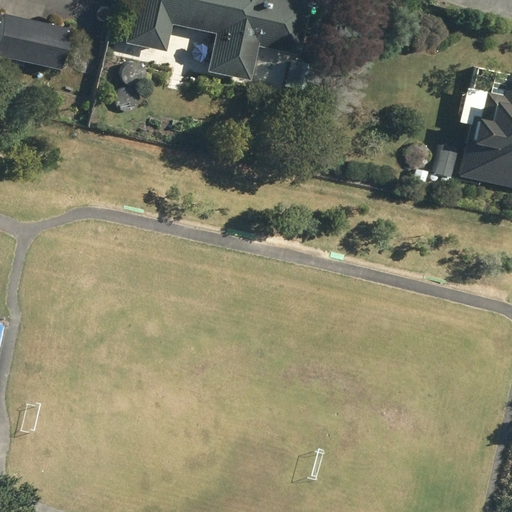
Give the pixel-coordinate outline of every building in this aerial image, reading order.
[(210,30),(202,69),(243,78),(251,43),(294,53),(305,0),(128,0),(119,41),(159,50),(161,42),(183,47),(188,25),(210,30)] [(0,13),(0,56),(53,68),(62,26),(0,13)] [(287,59),(280,85),(303,91),(309,65),(287,59)] [(454,174),(511,187),(511,72),(504,70),(503,74),(485,70),(475,117),(467,115),(454,174)] [(436,143),(429,172),(446,176),(453,147),(436,143)] [(423,171),(409,169),(408,179),(421,181),(423,171)]
